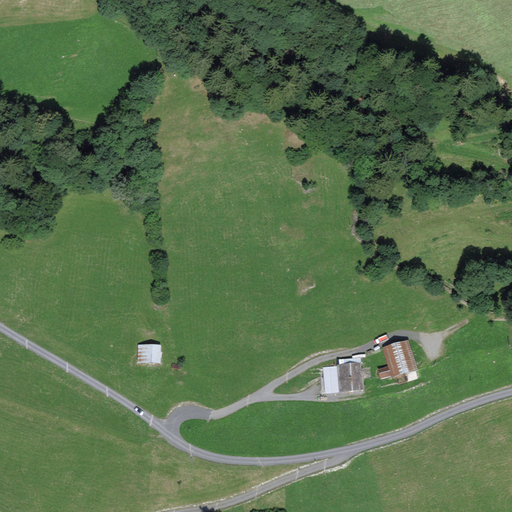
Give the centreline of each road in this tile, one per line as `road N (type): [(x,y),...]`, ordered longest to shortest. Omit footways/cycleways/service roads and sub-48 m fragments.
road 1 (unclassified): [(354,449),(275,461),(194,451),(0,326)]
road 2 (track): [(511,89),(467,56),(322,0)]
road 3 (unclassified): [(354,449),(511,392)]
road 4 (track): [(511,166),(437,147),(511,131)]
